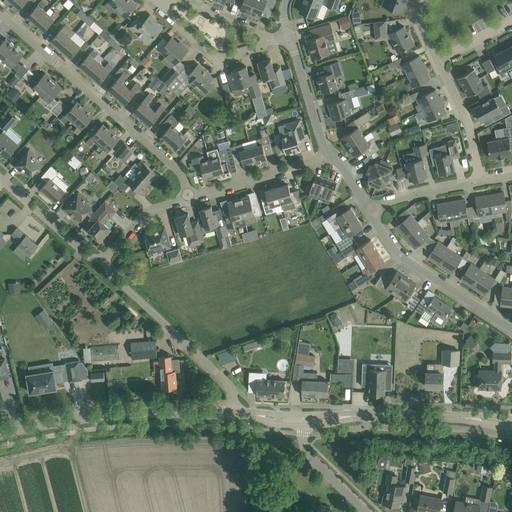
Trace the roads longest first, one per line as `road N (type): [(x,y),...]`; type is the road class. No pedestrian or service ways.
road 1 (residential): [(189,197),(168,163),(0,16)]
road 2 (tertiary): [(233,414),(124,413),(0,434)]
road 3 (tertiary): [(511,424),(304,418)]
road 4 (residential): [(233,414),(230,387),(100,265)]
road 5 (residential): [(511,330),(403,259),(372,207)]
road 6 (residential): [(276,38),(229,58),(212,56),(158,0)]
road 7 (residential): [(189,197),(326,156)]
road 8 (residential): [(100,265),(0,178)]
road 9 (residential): [(480,180),(437,61)]
road 10 (residential): [(276,38),(160,0)]
